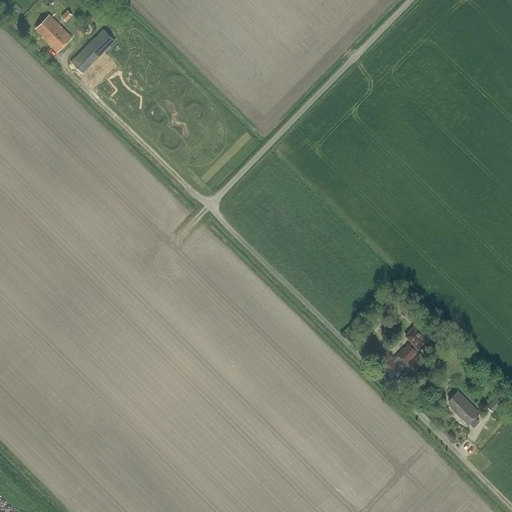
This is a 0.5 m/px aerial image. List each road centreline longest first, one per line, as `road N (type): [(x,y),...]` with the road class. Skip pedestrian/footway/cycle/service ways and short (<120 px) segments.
road 1 (unclassified): [(413,0),(208,207),(208,216),(509,511)]
road 2 (track): [(82,84),(208,207)]
